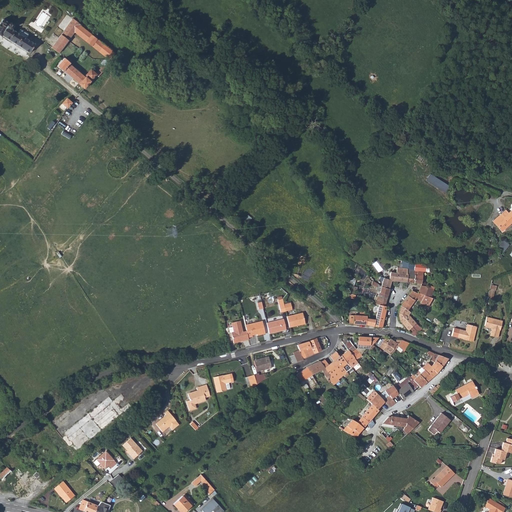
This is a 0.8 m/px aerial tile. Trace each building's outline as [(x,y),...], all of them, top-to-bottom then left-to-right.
[(1,19),(0,21),(0,36),(28,54),(34,45),(25,39),(28,36),(27,35),(20,30),(19,31),(17,34),(11,29),(13,26),(12,25),(10,23),(8,23),(8,24),(1,19)] [(74,33),(109,61),(114,55),(73,20),(50,49),(58,54),(74,33)] [(56,67),(83,89),(96,76),(95,75),(91,71),(85,75),(86,76),(85,77),(80,74),(75,70),(69,64),(67,62),(65,60),(63,59),(56,67)] [(102,66),(95,75),(96,76),(98,78),(105,69),(103,67),(102,66)] [(61,104),(66,108),(70,103),(66,99),(61,104)] [(426,180),(446,192),(450,185),(430,173),(426,180)] [(492,221),(495,225),(503,217),(509,224),(511,220),(511,209),(505,216),(503,213),(501,214),(492,221)] [(501,231),(509,224),(503,217),(495,225),(501,231)] [(503,240),(498,247),(505,252),(510,245),(503,240)] [(390,281),(407,282),(407,273),(408,268),(402,268),(396,267),(396,272),(390,272),(389,280),(381,278),(381,279),(382,279),(381,286),(389,289),(390,281)] [(420,285),(423,272),(410,270),(409,274),(407,273),(407,282),(420,285)] [(376,287),(376,282),(374,280),(371,278),(370,276),(367,278),(371,283),(371,285),(376,287)] [(493,299),(497,285),(491,284),(488,297),(493,299)] [(357,288),(348,286),(347,294),(352,295),(353,292),(356,292),(357,288)] [(376,302),(375,303),(379,304),(384,306),(389,289),(381,286),(379,291),(378,297),(377,302),(376,302)] [(420,286),(418,293),(425,295),(427,288),(427,286),(420,286)] [(407,310),(416,298),(421,301),(420,303),(428,305),(432,298),(425,295),(418,293),(412,291),(400,306),(407,310)] [(290,304),(284,305),(285,312),(292,310),(290,304)] [(379,304),(375,319),(374,325),(373,327),(381,327),(386,307),(384,306),(379,304)] [(412,331),(410,333),(414,335),(421,328),(408,315),(410,312),(407,310),(400,306),(399,309),(398,314),(398,318),(400,322),(408,330),(409,329),(412,331)] [(353,323),(353,324),(366,325),(373,327),(374,325),(375,319),(366,318),(365,317),(363,316),(364,312),(362,312),(359,312),(357,316),(350,316),(349,323),(353,323)] [(286,317),(289,328),(305,324),(302,313),(286,317)] [(484,318),(482,327),(490,329),(488,336),(496,338),(497,330),(499,330),(500,321),(484,318)] [(283,319),(266,323),(269,334),(286,330),(283,319)] [(242,332),(239,321),(230,323),(232,333),(230,333),(232,344),(248,340),(247,338),(246,331),(242,332)] [(262,321),(244,325),(246,331),(247,338),(252,337),(252,336),(256,335),(257,336),(265,334),(262,321)] [(452,330),(451,338),(463,340),(462,341),(472,343),(475,328),(466,326),(464,332),(452,330)] [(366,349),(369,349),(372,345),(378,338),(358,337),(357,348),(355,350),(350,353),(355,360),(361,356),(360,355),(363,352),(366,349)] [(311,347),(313,354),(321,351),(316,339),(308,342),(311,347)] [(347,339),(342,342),(347,351),(352,347),(347,339)] [(382,339),(377,346),(390,355),(395,348),(397,346),(402,340),(400,340),(397,339),(396,339),(395,342),(390,339),(389,340),(387,342),(383,340),(382,339)] [(308,342),(297,346),(299,351),(299,352),(311,347),(308,342)] [(302,359),(313,354),(311,347),(299,352),(302,359)] [(293,363),(302,360),(302,359),(299,352),(299,351),(292,353),(293,355),(290,356),(293,363)] [(348,367),(349,367),(350,369),(351,369),(357,364),(356,362),(355,360),(350,353),(347,351),(341,356),(346,364),(348,367)] [(427,362),(422,368),(425,369),(429,367),(436,373),(443,364),(436,361),(441,356),(436,354),(432,353),(427,351),(426,353),(433,357),(431,360),(434,362),(431,365),(427,362)] [(331,363),(340,377),(344,374),(344,375),(345,376),(346,376),(347,376),(348,375),(348,374),(347,373),(346,373),(346,372),(350,369),(349,367),(348,367),(346,364),(341,356),(339,357),(335,352),(329,356),(333,361),(331,363)] [(443,364),(448,358),(441,356),(436,361),(443,364)] [(254,361),(257,372),(272,368),(269,357),(254,361)] [(337,379),(340,377),(331,363),(328,366),(324,360),(320,363),(329,375),(329,376),(329,377),(330,381),(331,382),(332,384),(333,386),(338,381),(337,379)] [(329,375),(320,363),(319,361),(307,368),(312,375),(321,369),(326,377),(329,375)] [(431,378),(436,373),(429,367),(425,369),(424,370),(431,378)] [(300,383),(312,375),(307,368),(306,368),(296,375),(300,383)] [(424,370),(412,380),(418,386),(420,388),(431,378),(424,370)] [(377,380),(369,372),(366,375),(374,384),(377,380)] [(212,378),(216,393),(225,390),(224,384),(228,383),(230,382),(228,374),(222,376),(222,375),(212,378)] [(244,377),(249,390),(256,384),(253,376),(253,374),(244,377)] [(258,374),(253,376),(256,384),(260,382),(264,379),(263,375),(258,376),(258,374)] [(305,383),(313,377),(312,375),(300,383),(305,390),(308,388),(305,383)] [(371,388),(371,387),(374,384),(366,375),(364,377),(362,380),(361,381),(362,382),(364,381),(371,388)] [(412,391),(418,386),(412,380),(409,377),(404,381),(412,391)] [(472,380),(455,389),(458,393),(450,397),(454,405),(461,401),(460,399),(470,393),(472,392),(474,396),(479,394),(476,388),(477,387),(476,386),(475,386),(472,380)] [(402,399),(412,391),(404,381),(396,387),(398,390),(396,392),(402,399)] [(431,394),(432,395),(440,386),(438,384),(435,387),(434,386),(429,391),(431,393),(431,394)] [(186,401),(189,411),(196,409),(195,404),(205,401),(204,398),(203,394),(208,393),(206,385),(196,388),(197,391),(187,394),(189,400),(186,401)] [(383,391),(386,398),(387,397),(390,399),(396,395),(391,386),(383,391)] [(350,393),(355,390),(352,388),(346,393),(349,397),(352,395),(350,393)] [(120,394),(112,401),(109,404),(117,414),(120,411),(122,413),(130,407),(120,394)] [(372,405),(377,409),(384,402),(384,401),(383,400),(378,394),(370,403),(372,405)] [(65,435),(62,438),(68,447),(72,444),(74,447),(72,448),(75,451),(98,433),(122,413),(120,411),(117,414),(109,404),(112,401),(108,397),(89,412),(63,433),(65,435)] [(390,408),(394,404),(390,399),(387,397),(386,398),(383,400),(384,401),(384,402),(390,408)] [(362,417),(357,423),(352,420),(343,430),(342,431),(344,432),(348,434),(352,436),(357,436),(359,433),(363,428),(367,424),(370,429),(374,424),(371,419),(378,411),(377,409),(372,405),(362,417)] [(166,416),(156,425),(162,432),(169,426),(172,430),(179,425),(167,411),(164,414),(166,416)] [(440,413),(430,426),(436,431),(439,433),(449,420),(440,413)] [(400,430),(396,434),(401,439),(404,436),(407,433),(408,432),(418,422),(407,415),(407,419),(390,416),(390,418),(388,417),(382,423),(404,427),(402,430),(400,430)] [(193,422),(190,425),(195,431),(198,428),(193,422)] [(392,438),(385,430),(382,433),(389,441),(392,438)] [(143,451),(131,438),(123,445),(129,452),(128,453),(134,459),(143,451)] [(502,446),(501,450),(506,452),(511,454),(511,452),(511,439),(507,438),(506,443),(504,443),(503,446),(502,446)] [(501,450),(496,449),(494,454),(493,457),(492,456),(490,462),(495,464),(495,463),(500,464),(502,460),(504,460),(506,452),(501,450)] [(106,451),(96,459),(104,469),(108,466),(110,469),(116,463),(106,451)] [(455,474),(453,472),(446,466),(433,479),(432,478),(429,481),(436,488),(439,486),(441,488),(455,474)] [(5,474),(9,470),(6,467),(3,471),(0,474),(0,478),(1,479),(5,474)] [(207,492),(209,495),(214,490),(200,475),(191,483),(194,486),(200,481),(201,479),(203,481),(202,482),(209,490),(207,492)] [(511,479),(507,478),(502,494),(511,496),(511,479)] [(63,482),(54,489),(57,491),(62,496),(61,497),(66,503),(74,495),(63,482)] [(184,494),(182,496),(191,506),(193,504),(184,494)] [(182,496),(173,504),(180,511),(185,511),(191,506),(182,496)] [(441,501),(431,497),(426,509),(434,511),(437,511),(439,509),(438,509),(441,501)] [(497,502),(489,498),(484,506),(489,509),(486,511),(502,511),(505,507),(504,506),(505,504),(499,500),(497,502)] [(211,499),(200,509),(202,511),(221,511),(222,511),(211,499)] [(79,509),(84,511),(94,511),(97,505),(82,500),(79,509)] [(106,511),(109,505),(100,502),(97,505),(94,511),(106,511)]
